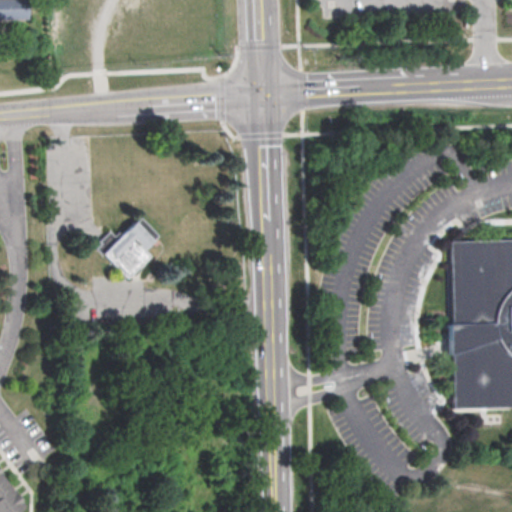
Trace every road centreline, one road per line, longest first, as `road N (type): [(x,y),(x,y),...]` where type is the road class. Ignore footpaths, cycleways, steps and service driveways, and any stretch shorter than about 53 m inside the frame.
road 1 (tertiary): [(458,86),(260,95)]
road 2 (residential): [(0,191),(17,217),(18,262),(0,358)]
road 3 (secondary): [(260,95),(265,251)]
road 4 (secondary): [(265,251),(269,392)]
road 5 (tertiary): [(260,95),(134,103)]
